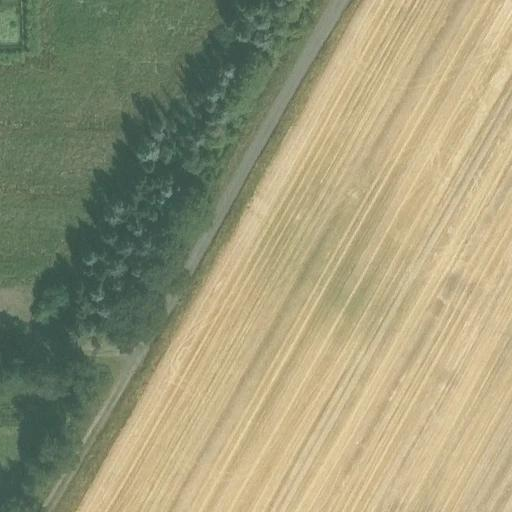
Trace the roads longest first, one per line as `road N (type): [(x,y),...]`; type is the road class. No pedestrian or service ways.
road 1 (track): [(50,511),(344,0)]
road 2 (track): [(0,357),(147,349)]
